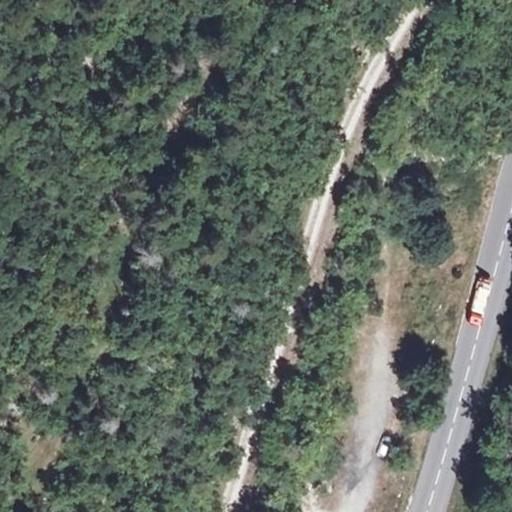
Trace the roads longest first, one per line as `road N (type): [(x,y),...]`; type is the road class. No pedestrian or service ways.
road 1 (track): [(223,511),(350,109),(414,0)]
road 2 (tertiary): [(511,218),(428,511)]
road 3 (track): [(404,293),(351,511)]
